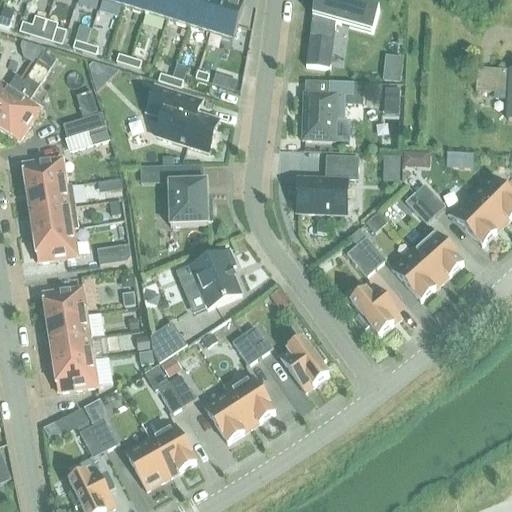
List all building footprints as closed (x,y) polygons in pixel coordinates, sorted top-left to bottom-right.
[(101,0),(101,3),(123,10),(125,0),(101,0)] [(125,0),(123,10),(145,17),(149,0),(125,0)] [(149,0),(145,17),(166,23),(173,0),(149,0)] [(173,0),(166,23),(188,30),(197,0),(173,0)] [(221,0),(197,0),(188,30),(210,37),(221,0)] [(221,0),(210,37),(232,44),(244,7),(221,0)] [(380,13),(333,0),(315,0),(306,70),(330,73),(336,26),(373,36),(380,13)] [(0,21),(0,29),(9,32),(11,25),(0,21)] [(34,23),(29,39),(41,42),(46,27),(34,23)] [(46,27),(41,42),(53,46),(57,30),(46,27)] [(87,48),(82,46),(76,44),(73,52),(85,56),(87,48)] [(85,56),(96,59),(99,51),(87,48),(85,56)] [(408,82),(409,56),(390,55),(389,81),(408,82)] [(25,85),(0,123),(0,133),(20,146),(42,113),(30,105),(51,73),(57,65),(44,56),(38,65),(25,85)] [(119,58),(116,66),(128,69),(131,62),(126,60),(119,58)] [(131,62),(128,69),(140,73),(142,65),(131,62)] [(508,123),(511,123),(511,73),(477,72),(476,94),(510,96),(508,123)] [(196,82),(207,86),(210,78),(198,75),(196,82)] [(218,88),(241,91),(243,78),(220,75),(218,88)] [(172,81),(165,79),(161,78),(158,85),(170,89),(172,81)] [(0,123),(25,85),(17,80),(9,92),(0,85),(0,123)] [(170,89),(181,93),(184,85),(172,81),(170,89)] [(304,97),(302,144),(336,146),(336,124),(344,124),(345,108),(363,109),(363,87),(354,87),(354,86),(329,85),(328,98),(304,97)] [(390,87),(390,119),(407,119),(407,87),(390,87)] [(209,157),(219,125),(198,118),(195,113),(198,105),(201,106),(202,105),(156,91),(148,116),(163,121),(157,141),(209,157)] [(63,129),(68,143),(106,131),(102,117),(63,129)] [(330,179),(364,180),(365,158),(332,156),(330,179)] [(406,182),(407,159),(390,158),(389,181),(406,182)] [(67,190),(67,189),(63,162),(23,168),(28,196),(67,190)] [(171,168),(148,167),(147,182),(170,184),(171,168)] [(133,183),(146,183),(146,170),(133,170),(133,183)] [(511,199),(492,179),(472,199),(499,227),(503,230),(509,224),(511,221),(511,199)] [(348,184),(298,182),(297,217),(347,219),(348,184)] [(207,185),(169,187),(171,230),(209,229),(209,225),(213,225),(212,208),(208,208),(207,185)] [(28,196),(31,218),(75,211),(72,189),(67,189),(67,190),(28,196)] [(425,189),(416,198),(436,220),(446,211),(445,210),(425,189)] [(416,198),(406,207),(426,228),(426,229),(436,220),(416,198)] [(472,199),(452,219),(483,250),(497,236),(503,230),(499,227),(472,199)] [(31,218),(34,239),(79,232),(75,211),(31,218)] [(79,232),(34,239),(39,267),(78,261),(74,234),(79,233),(79,232)] [(435,236),(414,254),(440,284),(443,287),(449,282),(464,268),(435,236)] [(387,264),(367,242),(347,258),(366,282),(387,264)] [(97,253),(100,269),(127,265),(131,260),(129,248),(97,253)] [(230,254),(177,276),(187,300),(200,295),(208,313),(242,299),(234,280),(235,280),(233,274),(232,274),(231,271),(236,269),(230,254)] [(414,255),(392,273),(421,306),(436,293),(443,287),(440,284),(414,254),(414,255)] [(374,289),(351,307),(360,318),(355,322),(365,334),(370,330),(379,341),(394,329),(401,323),(398,319),(374,289)] [(48,326),(87,320),(83,291),(44,297),(48,326)] [(130,308),(142,308),(141,294),(129,295),(130,308)] [(95,320),(100,339),(110,336),(106,317),(95,320)] [(48,326),(51,347),(91,341),(87,320),(48,326)] [(172,326),(151,341),(153,353),(160,368),(187,350),(172,326)] [(244,339),(260,362),(274,353),(273,352),(271,353),(255,331),(244,339)] [(246,372),(260,362),(244,339),(232,347),(248,369),(246,370),(246,372)] [(51,347),(55,369),(94,362),(91,341),(51,347)] [(304,344),(280,361),(303,393),(306,397),(313,391),(329,379),(321,368),(326,365),(316,352),(311,355),(304,344)] [(94,362),(55,369),(59,397),(98,391),(94,362)] [(173,381),(186,374),(180,362),(167,369),(173,381)] [(170,387),(184,411),(198,403),(198,402),(195,403),(181,380),(170,387)] [(252,380),(228,396),(249,428),(252,433),(259,428),(276,417),(252,380)] [(170,420),(184,411),(170,387),(158,394),(172,417),(169,419),(170,420)] [(111,400),(117,412),(131,406),(125,394),(111,400)] [(228,396),(204,411),(228,448),(245,437),(252,433),(249,428),(228,396)] [(92,431),(106,456),(120,448),(120,447),(117,448),(105,424),(92,431)] [(175,429),(150,443),(170,477),(172,481),(179,477),(197,467),(175,429)] [(92,431),(80,437),(93,461),(94,462),(99,459),(106,456),(92,431)] [(150,443),(126,457),(147,495),(164,485),(172,481),(170,477),(150,443)] [(74,495),(68,497),(76,511),(81,509),(82,511),(104,511),(105,511),(113,508),(99,480),(108,476),(99,459),(94,462),(93,461),(80,468),(85,478),(70,486),(74,495)]
